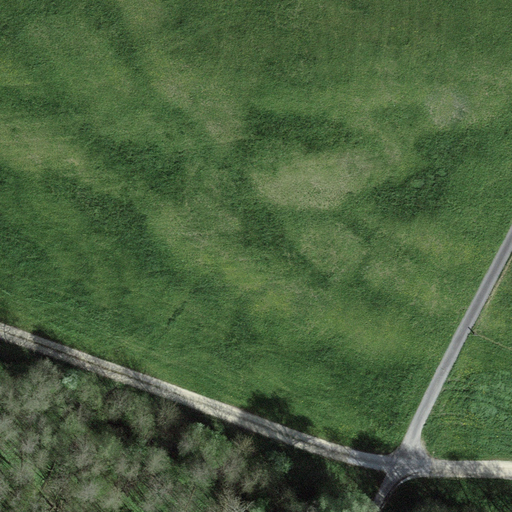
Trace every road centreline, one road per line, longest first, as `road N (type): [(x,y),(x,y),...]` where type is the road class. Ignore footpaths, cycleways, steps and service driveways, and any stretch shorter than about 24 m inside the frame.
road 1 (track): [(0,332),(396,472),(511,466)]
road 2 (track): [(511,237),(396,472)]
